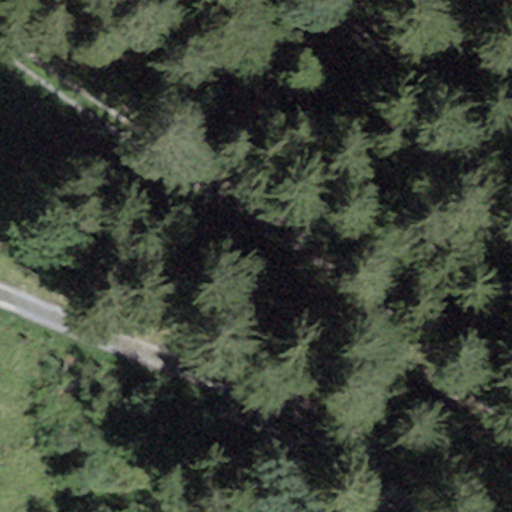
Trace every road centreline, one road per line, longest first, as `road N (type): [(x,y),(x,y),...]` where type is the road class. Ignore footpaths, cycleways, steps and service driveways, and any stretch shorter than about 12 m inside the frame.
road 1 (track): [(511,409),(277,230),(0,48)]
road 2 (track): [(485,511),(297,408),(0,299)]
